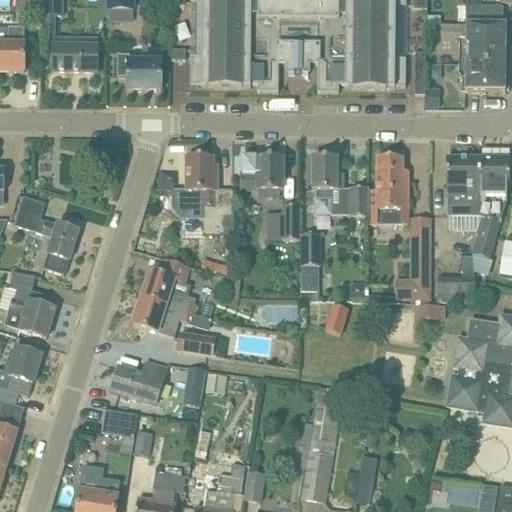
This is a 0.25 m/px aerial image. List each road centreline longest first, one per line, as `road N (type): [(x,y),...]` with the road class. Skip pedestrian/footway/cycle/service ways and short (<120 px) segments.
road 1 (residential): [(31,511),(155,123)]
road 2 (residential): [(155,123),(511,124)]
road 3 (residential): [(0,122),(155,123)]
